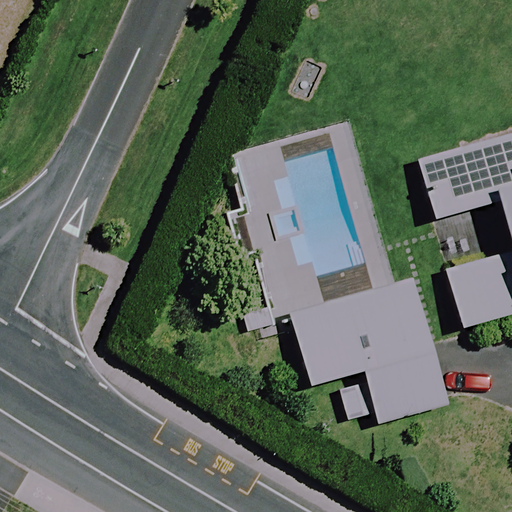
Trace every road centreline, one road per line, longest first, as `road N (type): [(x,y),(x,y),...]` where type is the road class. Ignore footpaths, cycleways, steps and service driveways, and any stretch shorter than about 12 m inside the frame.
road 1 (residential): [(0,338),(164,0)]
road 2 (residential): [(0,367),(237,511)]
